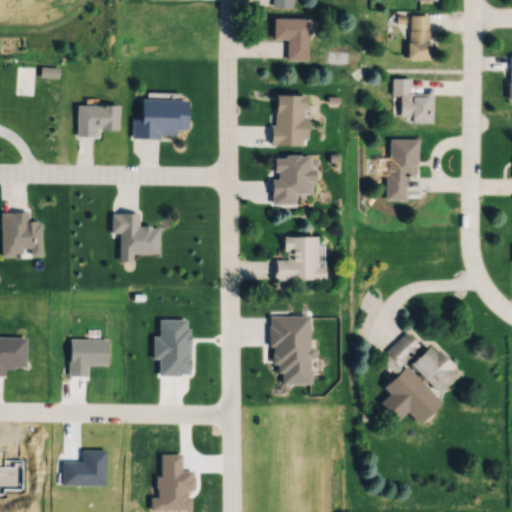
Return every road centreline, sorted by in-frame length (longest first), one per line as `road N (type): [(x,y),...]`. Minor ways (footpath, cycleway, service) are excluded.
road 1 (residential): [(233,0),(236,511)]
road 2 (residential): [(473,0),(469,236),(481,283),(511,312)]
road 3 (residential): [(236,414),(0,411)]
road 4 (residential): [(233,170),(0,168)]
